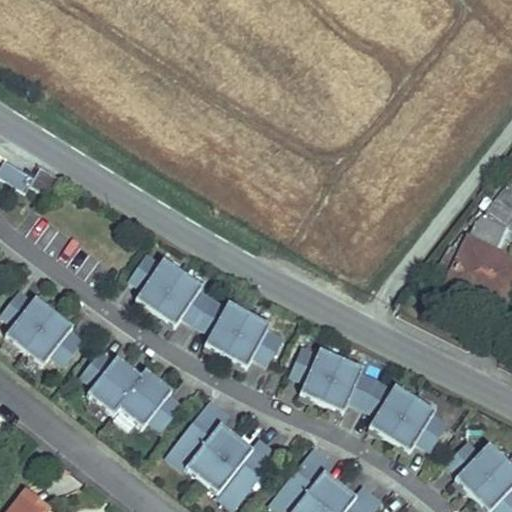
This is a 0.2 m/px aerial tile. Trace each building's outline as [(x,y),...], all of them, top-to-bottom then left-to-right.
[(0,172),(0,182),(26,198),(30,191),(50,203),(62,184),(41,171),(34,182),(5,165),(0,172)] [(511,288),(511,262),(508,261),(493,254),(499,244),(505,234),(511,222),(511,181),(468,241),(447,285),(469,295),(471,290),(472,290),(503,306),(511,288)] [(511,253),(511,237),(506,235),(505,234),(499,244),(493,254),(508,261),(511,253)] [(143,294),(136,305),(175,332),(183,321),(197,330),(211,339),(205,350),(247,373),(253,362),(267,370),(282,343),(267,336),(270,330),(228,307),(225,312),(212,305),(199,297),(203,292),(163,264),(159,270),(147,261),(129,285),(143,294)] [(503,306),(472,290),(471,290),(469,295),(501,311),(503,306)] [(5,341),(43,371),(52,360),(64,370),(83,346),(70,336),(73,332),(35,303),(32,307),(19,298),(1,321),(14,330),(5,341)] [(305,386),(300,398),(344,418),(349,405),(363,412),(376,420),(369,432),(410,457),(417,446),(430,454),(446,429),(432,421),(435,416),(395,390),(392,395),(377,386),(361,379),(363,373),(319,354),(317,359),(302,353),(290,380),(305,386)] [(94,391),(87,399),(114,421),(119,415),(142,433),(149,425),(162,435),(181,411),(169,401),(172,397),(145,375),(141,381),(117,362),(113,366),(101,356),(81,381),(94,391)] [(190,467),(185,473),(218,499),(223,493),(240,506),(277,460),(264,449),(257,458),(252,454),(222,430),(216,426),(223,417),(210,407),(173,454),(190,467)] [(216,426),(222,430),(229,421),(223,417),(216,426)] [(252,454),(257,458),(264,449),(258,445),(252,454)] [(459,479),(455,483),(484,511),(511,511),(511,470),(488,448),(479,458),(467,447),(447,468),(459,479)] [(168,460),(185,473),(190,467),(173,454),(168,460)] [(290,511),(376,511),(381,507),(367,497),(360,505),(355,501),(325,478),(320,473),(327,465),(313,454),(277,501),(290,511)] [(320,473),(325,478),(332,469),(327,465),(320,473)] [(355,501),(360,505),(367,497),(362,492),(355,501)] [(218,499),(234,511),(235,511),(240,506),(223,493),(218,499)] [(37,511),(23,499),(12,511),(37,511)] [(272,507),(277,511),(290,511),(277,501),(272,507)]
